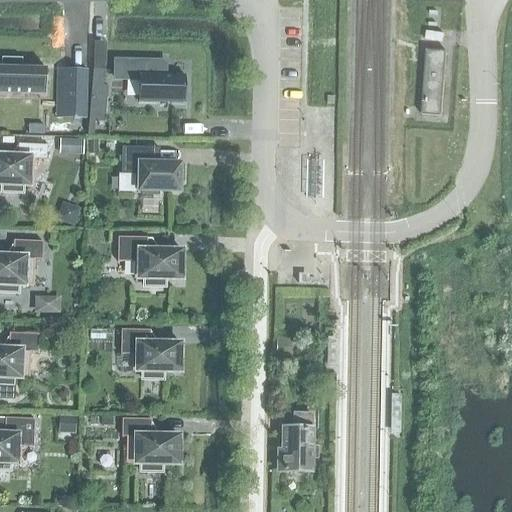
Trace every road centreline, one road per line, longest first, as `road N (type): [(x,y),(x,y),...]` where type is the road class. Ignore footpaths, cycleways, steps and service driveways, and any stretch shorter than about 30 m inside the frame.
road 1 (unclassified): [(279,216),(299,228),(393,233),(449,209),(473,174),(483,139),(479,0)]
road 2 (unclassified): [(254,511),(259,256),(279,216)]
road 3 (unclassified): [(279,216),(261,180),(264,62),(251,0)]
